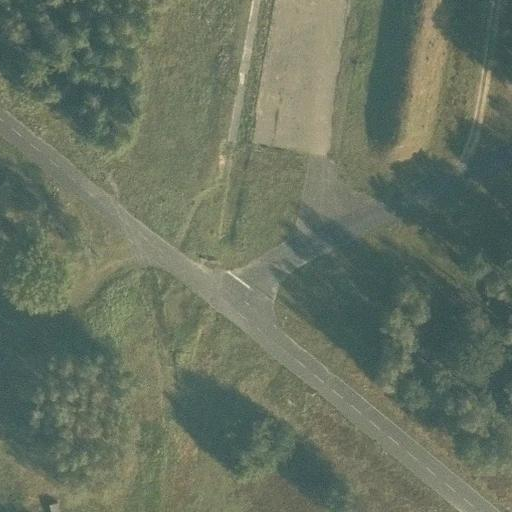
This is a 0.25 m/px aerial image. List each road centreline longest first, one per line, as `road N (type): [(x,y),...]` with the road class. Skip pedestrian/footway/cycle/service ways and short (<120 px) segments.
road 1 (track): [(0,126),(476,511)]
road 2 (track): [(213,296),(511,154)]
road 3 (track): [(296,254),(309,150),(296,86),(311,0)]
road 4 (track): [(0,367),(143,247)]
road 5 (track): [(491,163),(511,28)]
